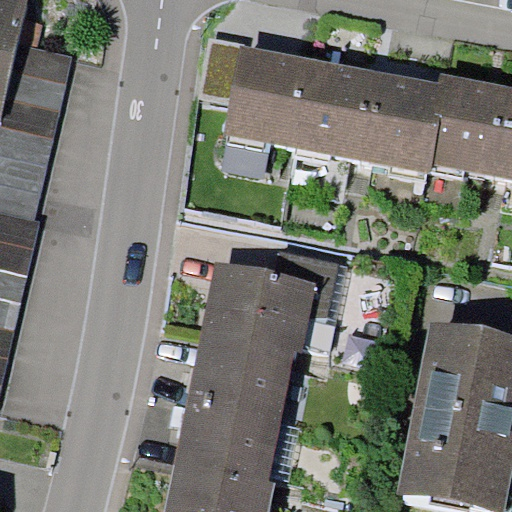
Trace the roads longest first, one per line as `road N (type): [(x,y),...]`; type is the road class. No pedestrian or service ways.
road 1 (residential): [(73,511),(158,0)]
road 2 (residential): [(511,25),(391,0)]
